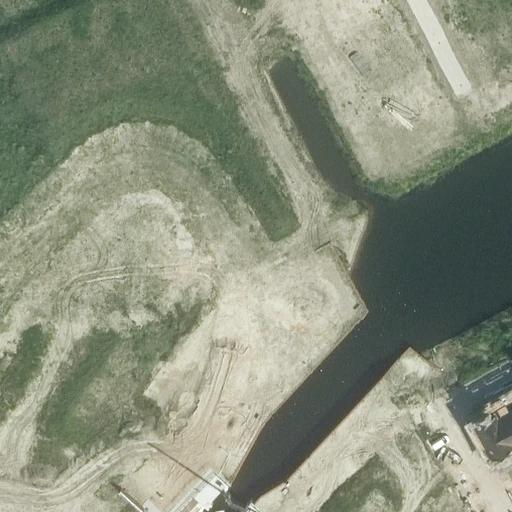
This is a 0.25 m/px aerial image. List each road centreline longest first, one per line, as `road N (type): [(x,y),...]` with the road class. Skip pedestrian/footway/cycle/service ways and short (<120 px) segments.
road 1 (tertiary): [(267,0),(223,27),(0,281)]
road 2 (residential): [(122,511),(270,342)]
road 3 (residential): [(287,511),(358,438),(449,405)]
road 4 (residential): [(504,511),(449,405)]
